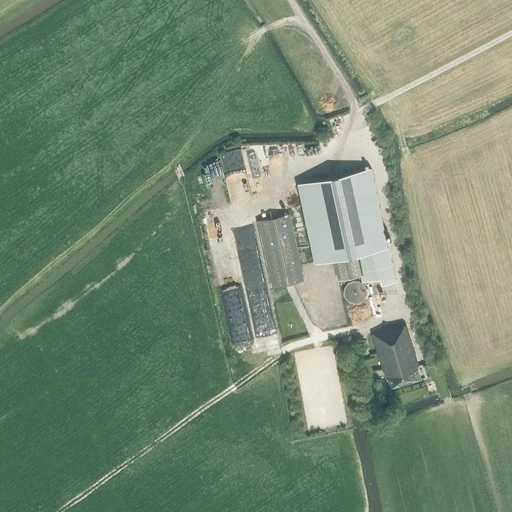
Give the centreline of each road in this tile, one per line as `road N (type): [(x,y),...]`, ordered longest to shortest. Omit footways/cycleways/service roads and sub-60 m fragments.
road 1 (track): [(60,511),(292,346),(409,318)]
road 2 (track): [(289,0),(358,114),(340,157),(293,175),(260,207),(229,218)]
road 3 (unclassified): [(358,114),(511,33)]
